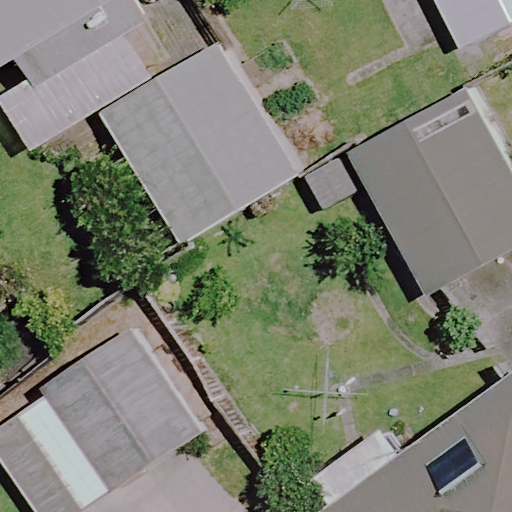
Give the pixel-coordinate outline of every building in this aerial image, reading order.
[(210,44),(184,62),(163,77),(124,22),(145,7),(139,0),(0,0),(0,121),(29,161),(94,114),(190,247),(299,169),(210,44)] [(511,0),(429,0),(456,54),(511,26),(511,0)] [(511,249),(511,185),(460,99),(352,165),(432,298),(511,249)] [(86,511),(200,429),(127,329),(0,422),(0,473),(28,511),(86,511)] [(511,511),(511,379),(422,443),(403,416),(320,474),(346,511),(511,511)]
